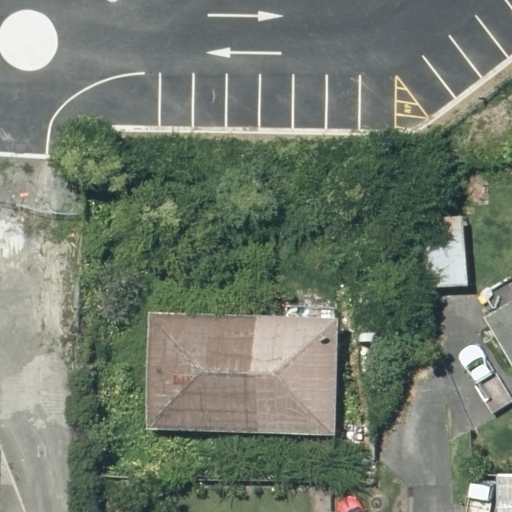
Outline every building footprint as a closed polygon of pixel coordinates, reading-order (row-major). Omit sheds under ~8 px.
[(264,0),(5,0),(6,36),(265,32),(264,0)] [(487,206),(487,169),(451,169),(452,206),(487,206)] [(214,192),(213,215),(233,216),(234,192),(214,192)] [(267,203),(244,202),(243,221),(266,221),(267,203)] [(470,287),(466,215),(426,217),(431,290),(470,287)] [(0,236),(0,344),(69,345),(69,237),(0,236)] [(352,332),(351,352),(393,354),(398,250),(355,248),(352,332)] [(511,311),(493,322),(511,353),(511,311)] [(344,322),(153,316),(149,431),(340,437),(344,322)]
